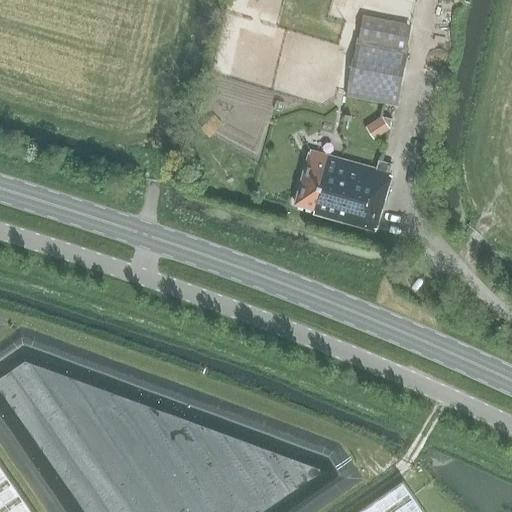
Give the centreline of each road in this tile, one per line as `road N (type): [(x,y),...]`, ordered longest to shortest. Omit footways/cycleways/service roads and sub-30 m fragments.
road 1 (unclassified): [(0,231),(241,312),(511,426)]
road 2 (primary): [(511,381),(287,286),(0,188)]
